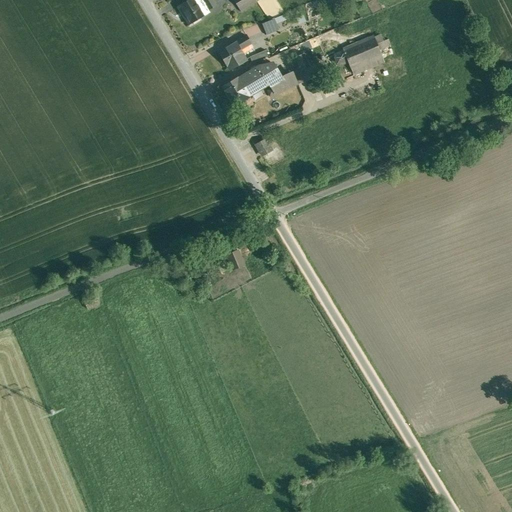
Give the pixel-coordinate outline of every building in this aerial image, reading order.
[(213,0),(188,0),(178,6),(189,25),(211,11),(210,10),(217,5),(213,0)] [(256,0),(250,0),(239,7),(241,12),(258,2),(256,0)] [(287,14),(275,19),(280,30),(283,29),(283,28),(281,21),(289,18),(287,14)] [(275,18),(262,23),(267,35),(280,30),(275,19),(275,18)] [(248,36),(260,32),(258,25),(246,28),(248,36)] [(380,50),(390,46),(387,39),(384,40),(381,34),(374,37),(380,50)] [(234,44),(220,52),(228,66),(228,65),(230,69),(247,60),(244,56),(245,56),(241,49),(251,43),(246,35),(233,43),(234,44)] [(343,49),(334,53),(345,79),(355,76),(354,73),(384,60),(380,50),(374,37),(343,49)] [(328,40),(308,49),(310,55),(331,46),(328,40)] [(337,42),(328,40),(331,46),(334,53),(343,49),(341,45),(339,46),(337,42)] [(266,50),(250,56),(253,63),(269,56),(266,50)] [(304,54),(296,57),(304,75),(312,71),(304,54)] [(247,73),(239,78),(238,78),(223,87),(235,105),(269,85),(272,84),(271,81),(283,76),(275,63),(260,67),(248,74),(247,73)] [(312,71),(304,75),(306,81),(314,77),(312,71)] [(283,76),(271,81),(272,84),(274,89),(276,93),(296,84),(291,73),(283,76)] [(217,87),(226,82),(223,77),(214,82),(217,87)] [(272,150),(266,140),(257,145),(263,155),(272,150)] [(238,252),(226,256),(232,271),(244,267),(238,252)] [(94,293),(83,298),(88,310),(98,306),(94,293)]
